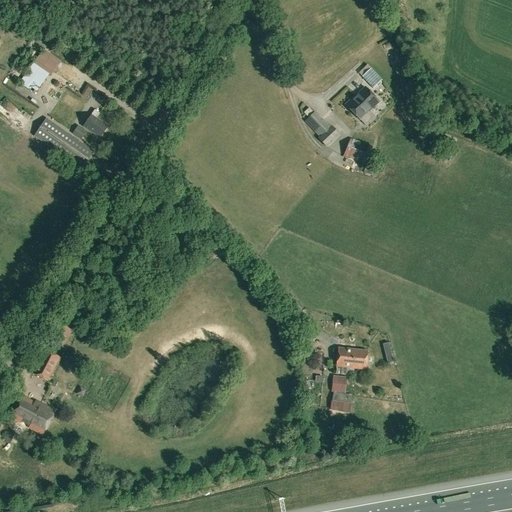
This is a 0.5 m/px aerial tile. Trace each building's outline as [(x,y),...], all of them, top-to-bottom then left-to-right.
[(52,72),(62,60),(45,47),(36,60),(52,72)] [(37,92),(50,71),(35,62),(22,82),(37,92)] [(379,83),(370,74),(364,79),(373,88),(379,83)] [(355,95),(345,104),(359,120),(359,119),(365,125),(373,118),(367,112),(378,101),(365,87),(356,96),(355,95)] [(100,137),(108,126),(96,118),(99,113),(95,109),(91,115),(83,126),(100,137)] [(46,119),(34,135),(82,168),(93,152),(46,119)] [(321,120),(312,128),(321,137),(318,139),(326,146),(339,134),(332,126),(329,129),(321,120)] [(366,163),(372,147),(350,139),(344,155),(366,163)] [(52,322),(70,332),(77,318),(59,308),(52,322)] [(311,347),(309,329),(298,331),(300,348),(302,348),(303,353),(312,352),(311,347)] [(365,369),(367,351),(338,348),(336,366),(365,369)] [(47,381),(59,357),(45,349),(33,373),(47,381)] [(346,378),(333,376),(331,392),(344,393),(346,378)] [(42,435),(55,411),(41,404),(40,405),(22,395),(10,417),(29,426),(28,428),(42,435)] [(333,398),(333,409),(351,409),(351,398),(333,398)]
